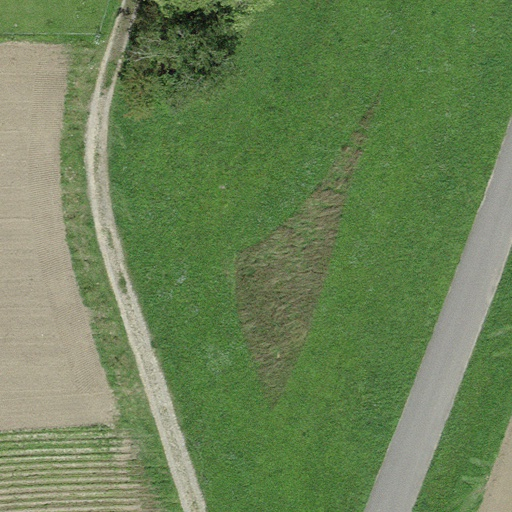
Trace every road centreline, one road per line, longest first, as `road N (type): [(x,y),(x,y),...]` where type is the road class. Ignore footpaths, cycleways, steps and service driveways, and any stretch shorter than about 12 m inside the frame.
road 1 (track): [(145,0),(116,142),(158,373),(199,511)]
road 2 (unclassified): [(511,232),(404,511)]
